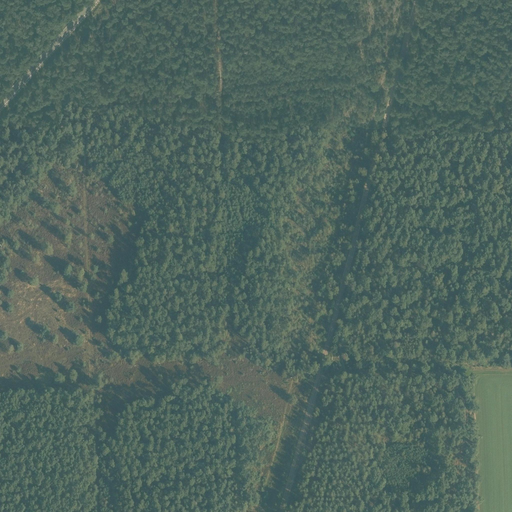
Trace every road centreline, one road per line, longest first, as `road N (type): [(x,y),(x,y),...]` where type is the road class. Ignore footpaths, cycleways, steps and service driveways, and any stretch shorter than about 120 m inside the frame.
road 1 (track): [(324,358),(416,0)]
road 2 (track): [(511,370),(347,379)]
road 3 (track): [(319,377),(280,511)]
road 4 (secondary): [(0,103),(93,0)]
